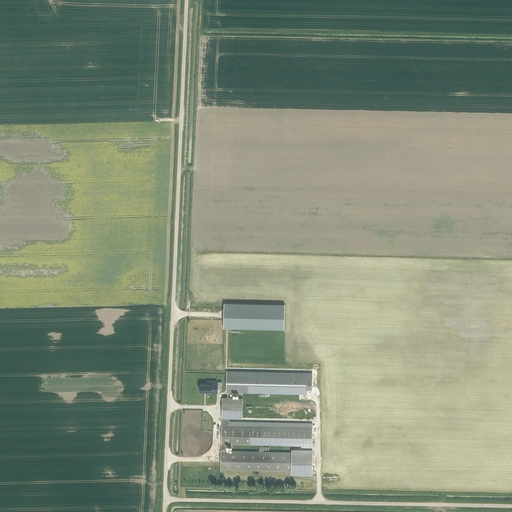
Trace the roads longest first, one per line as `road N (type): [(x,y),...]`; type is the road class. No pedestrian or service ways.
road 1 (unclassified): [(164,500),(186,0)]
road 2 (unclassified): [(164,500),(511,507)]
